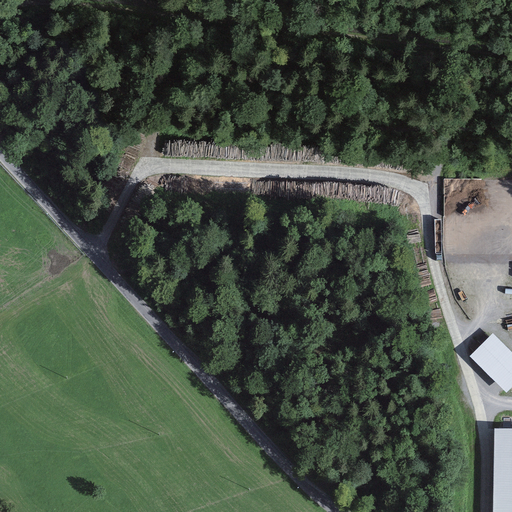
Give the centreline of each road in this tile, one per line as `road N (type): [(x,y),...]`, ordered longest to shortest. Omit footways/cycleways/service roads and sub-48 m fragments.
road 1 (tertiary): [(0,151),(227,401),(351,511)]
road 2 (track): [(511,51),(356,41),(42,0)]
